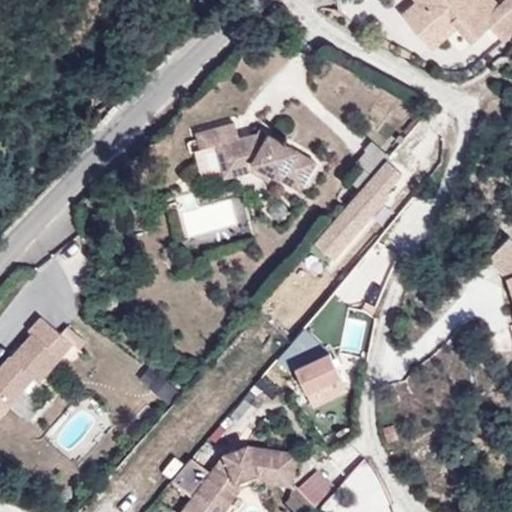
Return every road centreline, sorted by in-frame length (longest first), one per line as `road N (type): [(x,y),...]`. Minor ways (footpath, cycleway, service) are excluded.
road 1 (unclassified): [(293,0),(323,29),(449,98),(467,117),(442,198),(382,336),(367,401),(376,448),(408,511)]
road 2 (residential): [(258,0),(133,113),(0,258)]
